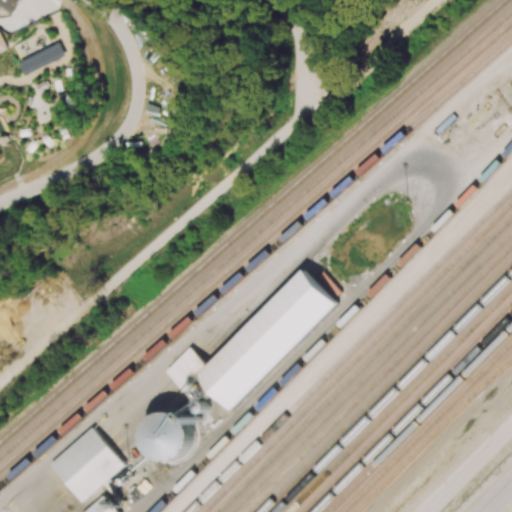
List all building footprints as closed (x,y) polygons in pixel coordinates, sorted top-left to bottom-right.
[(0,0),(0,5),(13,14),(22,0),(0,0)] [(15,45),(28,72),(69,56),(62,42),(54,46),(51,39),(45,27),(39,27),(32,36),(15,45)] [(0,29),(0,52),(9,48),(0,29)] [(235,410),(341,303),(306,269),(211,365),(192,347),(167,372),(203,407),(217,392),(235,410)] [(194,414),(152,411),(149,458),(191,461),(194,414)] [(52,465),(85,503),(128,465),(95,427),(52,465)] [(117,511),(104,497),(88,511),(117,511)]
